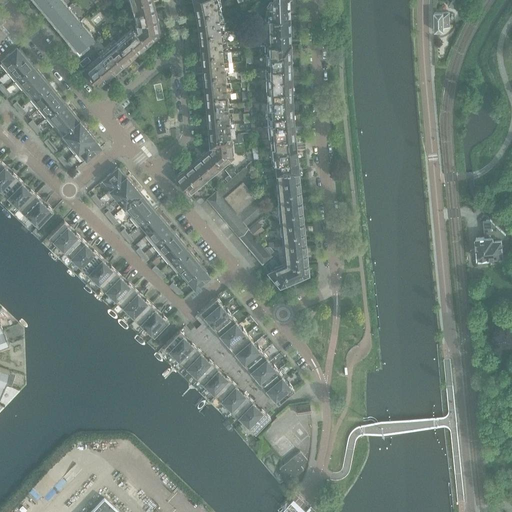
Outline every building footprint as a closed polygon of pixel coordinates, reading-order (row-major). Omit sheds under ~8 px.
[(61,0),(38,0),(41,3),(45,8),(54,18),(67,6),(61,0)] [(129,0),(133,13),(154,8),(154,7),(153,6),(154,6),(153,1),(152,1),(151,0),(129,0)] [(193,0),(193,1),(194,6),(195,7),(194,8),(195,12),(196,13),(196,14),(218,10),(217,5),(216,0),(193,0)] [(268,15),(267,15),(267,19),(289,18),(288,16),(288,15),(289,14),(289,10),(288,9),(288,8),(288,5),(289,4),(289,0),(288,0),(272,0),(268,8),(268,15)] [(67,6),(54,18),(64,31),(68,35),(79,48),(93,37),(67,6)] [(154,8),(133,13),(136,28),(138,29),(135,31),(147,45),(149,43),(149,44),(153,40),(155,38),(156,37),(159,35),(158,31),(158,29),(158,28),(158,23),(157,23),(156,17),(155,12),(155,11),(154,8)] [(250,9),(242,12),(245,20),(251,11),(250,9)] [(196,15),(196,16),(196,20),(197,20),(197,21),(198,27),(198,28),(198,32),(199,33),(199,34),(222,32),(220,25),(224,24),(222,16),(219,16),(218,10),(196,14),(196,15)] [(434,24),(434,29),(434,30),(435,30),(435,32),(435,31),(444,31),(444,27),(450,27),(450,23),(450,19),(450,17),(449,13),(449,12),(443,12),(435,12),(434,12),(434,24)] [(267,19),(263,19),(264,44),(289,44),(289,41),(289,40),(290,39),(290,34),(289,34),(289,30),(289,29),(290,28),(290,24),(289,23),(289,21),(289,18),(267,19)] [(112,26),(107,30),(111,35),(116,31),(112,26)] [(131,30),(116,42),(130,59),(132,57),(133,57),(137,54),(136,54),(137,53),(138,52),(141,50),(145,47),(144,47),(145,46),(146,45),(147,45),(135,31),(132,28),(131,30)] [(199,35),(198,36),(199,40),(200,41),(200,42),(200,47),(200,48),(200,49),(200,53),(201,54),(201,55),(223,53),(223,46),(226,46),(226,36),(222,37),(222,32),(199,34),(199,35)] [(104,53),(101,56),(114,72),(116,71),(117,70),(117,71),(121,68),(120,67),(121,67),(122,66),(125,64),(129,61),(128,60),(130,59),(116,42),(104,53)] [(90,44),(82,51),(86,56),(95,49),(90,44)] [(289,44),(264,44),(265,56),(290,55),(290,52),(290,51),(290,50),(290,46),(289,45),(289,44)] [(3,61),(0,63),(7,72),(26,56),(22,51),(21,52),(20,51),(20,52),(17,48),(16,47),(2,60),(3,61)] [(201,56),(200,57),(201,61),(202,61),(202,69),(202,73),(203,74),(203,75),(225,73),(233,72),(231,52),(223,53),(201,55),(201,56)] [(290,55),(265,56),(265,68),(290,67),(291,65),(291,61),(290,60),(290,55)] [(26,56),(7,72),(14,81),(32,66),(29,62),(29,61),(30,60),(26,56)] [(86,56),(78,63),(82,67),(90,61),(86,56)] [(101,56),(85,70),(98,86),(100,84),(101,85),(105,81),(104,81),(105,81),(106,79),(108,77),(109,78),(113,75),(112,74),(114,72),(101,56)] [(32,66),(14,81),(22,90),(41,74),(37,70),(36,70),(35,70),(32,66)] [(290,67),(265,68),(266,79),(290,79),(290,74),(291,73),(291,69),(290,68),(290,67)] [(203,76),(202,77),(203,81),(204,82),(204,89),(204,90),(204,94),(205,94),(205,96),(227,93),(226,87),(229,87),(228,77),(225,78),(225,73),(203,75),(203,76)] [(41,74),(22,90),(30,99),(48,84),(44,81),(45,80),(44,80),(45,79),(41,74)] [(290,79),(266,79),(266,91),(291,90),(292,89),(292,85),(291,84),(291,83),(290,79)] [(48,84),(30,99),(34,104),(38,109),(42,104),(57,93),(53,88),(52,89),(51,88),(48,84)] [(291,90),(266,91),(267,102),(291,102),(291,97),(292,96),(292,92),(291,92),(291,90)] [(42,104),(38,109),(45,118),(61,104),(63,103),(60,99),(60,98),(61,97),(57,93),(42,104)] [(205,97),(204,98),(205,102),(206,102),(206,110),(206,114),(207,115),(207,116),(228,114),(228,108),(231,108),(230,99),(227,99),(227,93),(205,96),(205,97)] [(291,102),(267,102),(267,115),(292,113),(293,112),(293,108),(292,107),(291,102)] [(61,104),(45,118),(53,127),(72,111),(68,106),(67,107),(66,107),(64,104),(63,103),(61,104)] [(72,111),(53,127),(60,136),(60,137),(79,121),(76,117),(75,117),(76,116),(72,111)] [(292,113),(267,115),(268,127),(293,125),(293,121),(293,120),(293,115),(292,114),(292,113)] [(207,117),(206,118),(207,122),(207,123),(208,130),(207,131),(208,135),(209,136),(209,137),(230,135),(229,129),(232,128),(232,119),(228,119),(228,114),(207,116),(207,117)] [(79,121),(60,137),(67,145),(87,129),(83,124),(82,125),(79,121)] [(293,125),(268,127),(268,139),(294,137),(294,136),(295,135),(294,131),(293,130),(293,129),(293,125)] [(87,129),(67,145),(74,154),(93,138),(90,134),(91,134),(87,129)] [(241,134),(233,135),(234,143),(242,142),(241,134)] [(209,138),(208,139),(209,143),(209,144),(210,145),(211,147),(211,149),(221,165),(231,156),(230,135),(209,137),(209,138)] [(294,137),(268,139),(270,150),(295,148),(295,144),(295,142),(295,138),(294,138),(294,137)] [(93,138),(74,154),(75,153),(82,161),(85,158),(86,160),(101,147),(96,141),(96,142),(93,138)] [(295,148),(270,150),(271,162),(274,161),(296,160),(296,159),(297,158),(297,154),(296,153),(295,152),(295,148)] [(194,162),(192,163),(205,179),(221,165),(211,149),(208,150),(206,152),(205,151),(201,154),(202,155),(200,156),(198,158),(197,158),(193,161),(194,162)] [(1,159),(0,160),(0,177),(8,169),(9,169),(6,166),(7,165),(1,159)] [(296,160),(274,161),(276,183),(298,181),(298,178),(299,178),(298,173),(297,167),(298,166),(297,162),(296,161),(296,160)] [(178,175),(175,177),(189,193),(205,179),(192,163),(190,165),(189,165),(185,168),(186,168),(183,170),(181,172),(177,175),(178,175)] [(259,205),(254,192),(252,173),(246,165),(232,177),(217,190),(221,195),(224,200),(228,204),(232,209),(222,217),(225,221),(235,213),(239,218),(241,220),(257,206),(259,205)] [(118,167),(103,180),(110,189),(109,189),(110,190),(125,177),(122,173),(118,167)] [(8,169),(0,177),(0,189),(3,192),(18,176),(12,171),(11,171),(9,169),(8,169)] [(18,176),(3,192),(9,198),(9,197),(12,200),(25,186),(26,185),(23,183),(24,182),(18,176)] [(125,177),(110,190),(117,198),(133,184),(129,180),(128,181),(125,177)] [(298,181),(276,183),(278,204),(300,202),(300,199),(301,199),(300,194),(299,191),(299,188),(300,188),(299,183),(298,181)] [(133,184),(117,198),(124,207),(139,193),(136,190),(137,189),(133,184)] [(25,186),(12,200),(15,202),(14,203),(20,209),(35,193),(30,187),(29,188),(26,185),(25,186)] [(211,196),(207,199),(211,204),(221,195),(217,190),(211,196)] [(35,193),(20,209),(26,214),(27,213),(30,216),(43,203),(43,202),(40,199),(41,198),(35,193)] [(139,193),(124,207),(125,206),(132,215),(129,217),(129,218),(148,202),(144,197),(143,198),(143,197),(142,197),(139,193)] [(221,195),(211,204),(214,208),(224,200),(221,195)] [(224,200),(214,208),(218,213),(228,204),(224,200)] [(43,203),(30,216),(33,219),(32,220),(38,226),(53,210),(53,209),(47,204),(46,205),(43,202),(43,203)] [(148,202),(129,218),(137,227),(155,212),(152,208),(151,207),(152,206),(148,202)] [(300,202),(278,204),(280,225),(302,222),(302,220),(303,220),(302,215),(302,214),(301,212),(301,209),(302,209),(301,204),(300,202)] [(228,204),(218,213),(222,217),(232,209),(228,204)] [(245,225),(261,211),(257,206),(241,220),(242,222),(243,223),(245,225)] [(155,212),(137,227),(138,227),(141,225),(148,233),(145,236),(164,220),(160,215),(159,216),(158,216),(155,212)] [(235,213),(225,221),(229,226),(239,218),(235,213)] [(239,218),(229,226),(233,231),(243,223),(242,222),(239,218)] [(48,235),(48,236),(54,241),(55,241),(58,243),(71,230),(72,229),(69,226),(70,225),(64,220),(63,219),(63,220),(48,235)] [(164,220),(145,236),(153,245),(170,230),(167,227),(167,226),(168,225),(164,220)] [(256,222),(248,229),(252,233),(255,237),(263,230),(256,222)] [(302,222),(280,225),(283,246),(305,244),(304,241),(304,240),(305,240),(304,236),(304,235),(304,233),(303,230),(304,230),(303,225),(302,222)] [(243,223),(233,231),(237,235),(247,227),(245,225),(243,223)] [(492,237),(476,238),(477,249),(476,249),(477,259),(478,258),(478,262),(489,261),(489,257),(503,256),(501,239),(500,239),(500,238),(504,233),(495,224),(494,224),(489,225),(489,229),(492,229),(492,237)] [(71,230),(58,243),(61,246),(60,247),(66,252),(81,236),(75,231),(75,232),(72,229),(71,230)] [(248,229),(238,237),(242,241),(252,233),(248,229)] [(170,230),(153,245),(160,254),(179,238),(176,234),(174,235),(174,234),(170,230)] [(252,233),(242,241),(246,246),(256,238),(255,237),(252,233)] [(81,236),(66,252),(72,258),(72,257),(75,260),(88,246),(89,245),(86,243),(87,242),(81,236)] [(179,238),(160,254),(168,264),(186,249),(183,245),(182,244),(183,243),(179,238)] [(256,238),(246,246),(250,250),(260,243),(256,238)] [(260,243),(250,250),(254,255),(263,247),(260,243)] [(305,244),(283,246),(285,266),(307,264),(306,262),(306,261),(307,261),(306,256),(306,254),(305,251),(306,251),(305,246),(305,245),(305,244)] [(88,246),(75,260),(78,263),(77,263),(83,269),(99,253),(93,247),(92,248),(89,245),(88,246)] [(263,247),(254,255),(256,258),(258,260),(267,252),(264,248),(263,247)] [(186,249),(168,264),(176,273),(195,257),(191,252),(190,253),(189,252),(189,253),(186,249)] [(267,252),(258,260),(262,264),(271,256),(269,254),(267,252)] [(99,253),(83,269),(89,274),(90,274),(93,276),(106,263),(106,262),(103,259),(104,258),(99,253)] [(195,257),(176,273),(179,271),(187,279),(201,267),(198,263),(198,262),(199,262),(195,257)] [(273,258),(268,262),(271,266),(276,262),(273,258)] [(106,263),(93,276),(96,279),(95,280),(101,286),(116,270),(110,264),(109,265),(106,262),(106,263)] [(269,272),(268,272),(280,286),(291,281),(293,280),(308,274),(307,272),(308,271),(308,267),(307,266),(307,264),(285,266),(283,266),(282,265),(280,266),(269,272)] [(201,267),(187,279),(195,289),(210,277),(209,276),(205,271),(201,267)] [(116,270),(101,286),(107,291),(107,290),(110,293),(124,279),(121,276),(122,275),(116,270)] [(127,282),(124,279),(110,293),(113,296),(112,297),(118,302),(134,286),(128,281),(127,282)] [(141,295),(138,293),(139,292),(134,286),(118,302),(124,308),(125,307),(128,310),(141,295)] [(144,298),(141,295),(128,310),(131,312),(130,313),(136,319),(151,303),(145,297),(144,298)] [(222,303),(216,296),(199,310),(200,311),(205,317),(205,316),(206,315),(209,318),(208,318),(209,319),(223,306),(221,303),(222,303)] [(159,312),(156,309),(157,308),(151,303),(136,319),(141,324),(142,323),(145,326),(159,312)] [(223,306),(209,319),(211,322),(210,323),(215,329),(232,315),(227,309),(226,309),(223,306)] [(205,317),(200,311),(194,316),(201,324),(198,326),(196,328),(194,326),(190,330),(185,325),(180,330),(185,335),(185,336),(184,335),(183,337),(186,340),(186,339),(186,340),(189,342),(191,341),(197,346),(202,352),(201,353),(204,356),(207,359),(208,357),(214,363),(220,368),(218,370),(221,373),(224,375),(226,374),(231,379),(237,385),(236,386),(239,389),(242,392),(243,390),(249,396),(255,401),(253,403),(256,406),(259,409),(260,408),(260,407),(266,412),(270,408),(267,404),(268,402),(272,406),(277,402),(272,396),(272,397),(274,395),(271,392),(268,389),(266,390),(261,384),(256,378),(258,377),(255,374),(253,371),(251,372),(246,366),(241,360),(242,358),(240,355),(237,352),(236,354),(230,348),(225,341),(227,340),(224,337),(222,334),(220,335),(215,329),(210,323),(211,322),(209,319),(208,318),(209,318),(206,315),(205,316),(205,317)] [(162,315),(159,312),(145,326),(148,329),(147,330),(153,336),(169,320),(162,314),(162,315)] [(224,337),(239,325),(236,322),(237,321),(232,315),(215,329),(220,335),(222,334),(224,337)] [(239,325),(224,337),(227,340),(225,341),(230,348),(247,333),(242,327),(241,328),(239,325)] [(0,346),(9,344),(3,329),(0,330),(0,346)] [(163,345),(164,346),(170,351),(171,350),(173,353),(186,340),(186,339),(186,340),(183,337),(184,335),(185,336),(185,335),(180,330),(179,329),(163,345)] [(240,355),(254,343),(252,340),(253,339),(247,333),(230,348),(236,354),(237,352),(240,355)] [(186,340),(173,353),(176,356),(176,357),(181,362),(197,346),(191,341),(189,342),(186,340)] [(254,343),(240,355),(242,358),(241,360),(246,366),(263,352),(258,345),(257,346),(254,343)] [(191,370),(204,356),(201,353),(202,352),(197,346),(181,362),(187,368),(188,367),(191,370)] [(255,374),(270,361),(267,358),(268,358),(263,352),(246,366),(251,372),(253,371),(255,374)] [(204,356),(191,370),(194,373),(193,373),(199,379),(214,363),(208,357),(207,359),(204,356)] [(270,361),(255,374),(258,377),(256,378),(261,384),(278,370),(273,364),(272,365),(270,361)] [(208,386),(221,373),(218,370),(220,368),(214,363),(199,379),(204,384),(205,384),(208,386)] [(9,372),(9,370),(0,367),(0,383),(5,385),(5,383),(9,372)] [(271,392),(285,380),(283,377),(283,376),(278,370),(261,384),(266,390),(268,389),(271,392)] [(221,373),(208,386),(211,389),(210,390),(216,396),(231,379),(226,374),(224,375),(221,373)] [(226,403),(239,389),(236,386),(237,385),(231,379),(216,396),(222,401),(223,400),(226,403)] [(294,389),(294,388),(289,382),(288,383),(285,380),(271,392),(274,395),(272,397),(272,396),(277,402),(277,403),(294,389)] [(239,389),(226,403),(228,406),(228,407),(233,412),(249,396),(243,390),(242,392),(239,389)] [(243,419),(256,406),(253,403),(255,401),(249,396),(233,412),(239,418),(240,417),(243,419)] [(296,406),(296,407),(297,415),(311,413),(310,404),(296,406)] [(256,406),(243,419),(246,422),(245,423),(251,429),(255,432),(258,428),(258,429),(270,416),(266,412),(260,407),(260,408),(259,409),(256,406)] [(300,451),(279,468),(289,481),(303,469),(300,465),(307,459),(300,451)] [(118,511),(104,497),(89,511),(118,511)]
